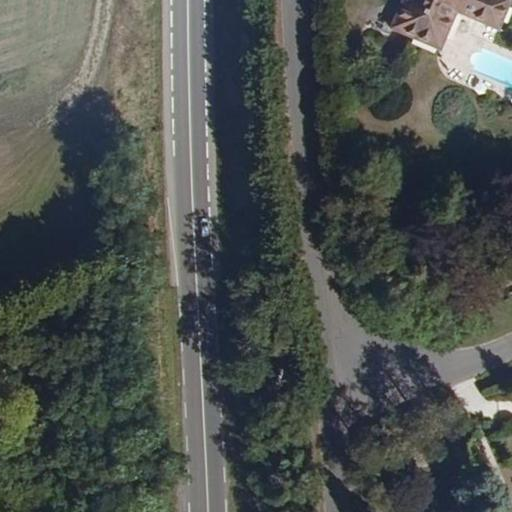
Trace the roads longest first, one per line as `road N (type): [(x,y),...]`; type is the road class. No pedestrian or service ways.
road 1 (primary): [(189,0),(199,511)]
road 2 (residential): [(300,0),(311,231),(353,390)]
road 3 (residential): [(511,352),(353,390)]
road 4 (residential): [(353,390),(350,511)]
